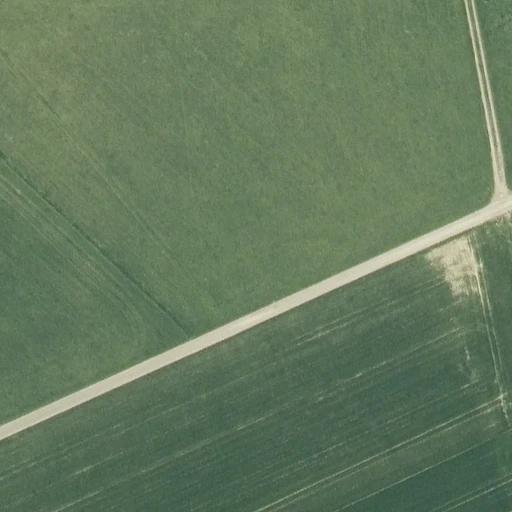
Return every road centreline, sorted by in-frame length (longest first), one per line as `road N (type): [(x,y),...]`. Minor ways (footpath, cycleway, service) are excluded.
road 1 (track): [(0,433),(511,206)]
road 2 (track): [(508,208),(469,0)]
